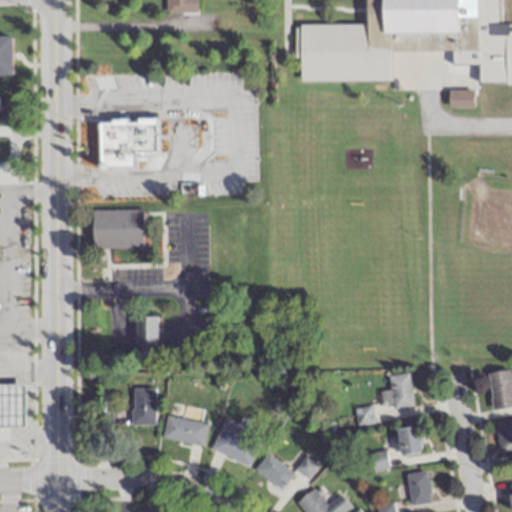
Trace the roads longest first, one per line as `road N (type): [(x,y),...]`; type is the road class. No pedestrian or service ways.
road 1 (primary): [(53,0),(54,511)]
road 2 (residential): [(54,476),(146,477),(211,495),(237,511)]
road 3 (residential): [(474,511),(454,373)]
